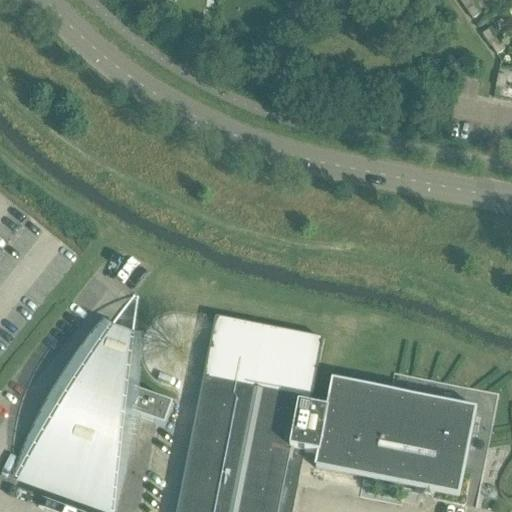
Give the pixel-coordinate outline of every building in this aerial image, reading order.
[(163,0),(143,0),(142,3),(160,13),(166,1),(163,0)] [(305,0),(293,0),(292,11),(304,12),(305,0)] [(458,0),(459,0),(466,10),(473,5),(469,0),(458,0)] [(472,21),(480,15),(473,5),(466,10),(472,21)] [(491,31),(483,36),(490,46),(497,41),(491,31)] [(490,46),(497,56),(504,51),(497,41),(490,46)] [(498,76),(496,89),(505,90),(507,78),(498,76)] [(209,382),(182,511),(279,511),(291,451),(318,456),(315,471),(459,499),(470,441),(476,411),(332,383),(326,412),(308,408),(321,342),(220,322),(209,382)] [(20,477),(111,510),(122,414),(161,429),(169,407),(125,390),(128,350),(110,338),(20,477)]
